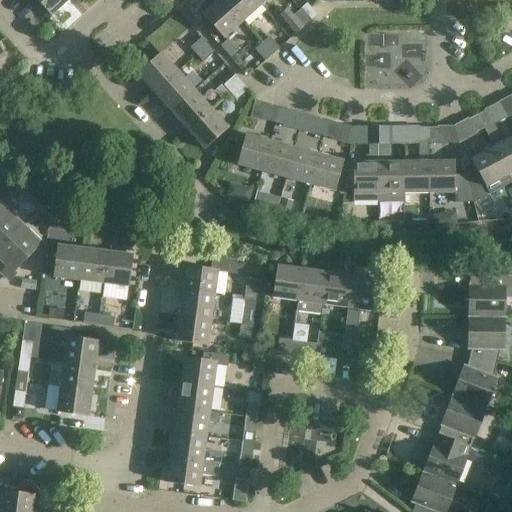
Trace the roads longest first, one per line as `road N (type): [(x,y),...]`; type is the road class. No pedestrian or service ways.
road 1 (residential): [(108,463),(138,420),(153,274),(164,242),(184,220),(184,180),(69,42)]
road 2 (residential): [(259,511),(276,385),(388,401)]
road 3 (residential): [(388,401),(356,485),(298,511)]
road 4 (residential): [(439,90),(375,95),(290,86)]
road 5 (residential): [(408,284),(408,342),(388,401)]
